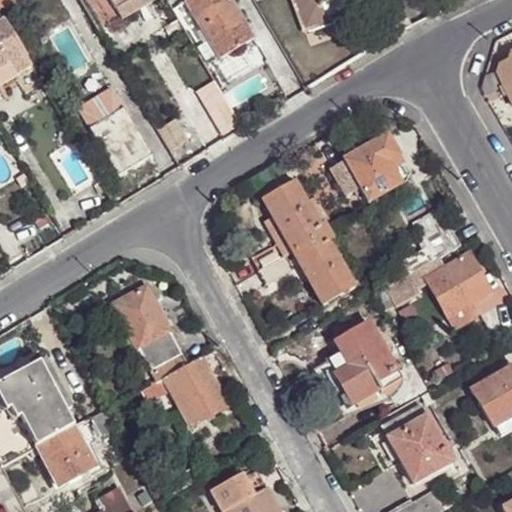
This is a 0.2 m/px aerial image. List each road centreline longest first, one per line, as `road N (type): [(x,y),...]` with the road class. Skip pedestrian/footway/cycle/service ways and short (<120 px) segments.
road 1 (residential): [(165,205),(331,511)]
road 2 (residential): [(418,56),(165,205)]
road 3 (residential): [(165,205),(0,305)]
road 4 (residential): [(418,56),(511,217)]
